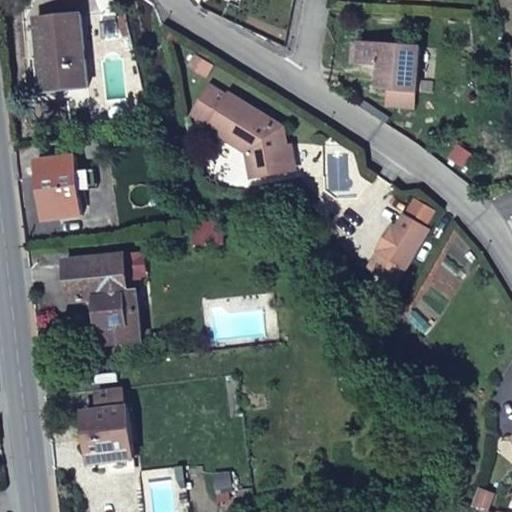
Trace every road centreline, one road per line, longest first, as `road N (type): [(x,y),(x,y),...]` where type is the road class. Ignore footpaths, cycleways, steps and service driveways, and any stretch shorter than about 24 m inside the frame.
road 1 (secondary): [(34,511),(0,217)]
road 2 (residential): [(511,265),(436,176),(299,83)]
road 3 (residential): [(299,83),(173,0)]
